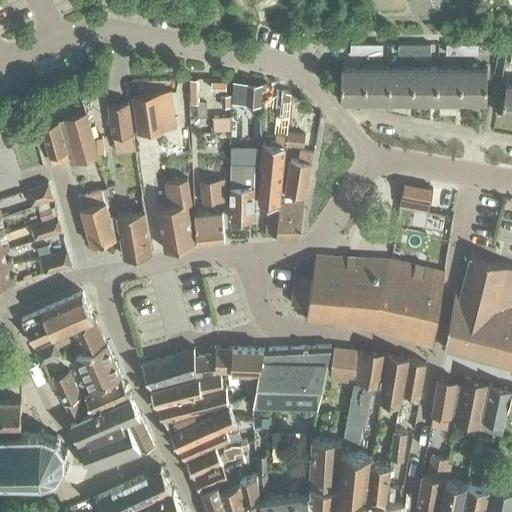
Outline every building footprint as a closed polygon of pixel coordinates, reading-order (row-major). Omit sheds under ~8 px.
[(365,44),(365,54),(381,53),(381,43),(365,44)] [(398,53),(414,53),(414,43),(398,43),(398,53)] [(414,43),(414,53),(431,54),(431,43),(414,43)] [(446,53),(462,54),(462,43),(446,43),(446,53)] [(462,43),(462,54),(478,54),(478,43),(462,43)] [(349,53),(365,54),(365,44),(349,44),(349,53)] [(341,100),(365,99),(364,67),(341,67),(341,100)] [(365,99),(387,100),(386,68),(364,67),(365,99)] [(387,100),(410,99),(411,68),(386,68),(387,100)] [(410,99),(435,100),(435,68),(411,68),(410,99)] [(435,100),(461,100),(461,68),(435,68),(435,100)] [(461,68),(461,100),(486,100),(486,68),(461,68)] [(226,79),(212,79),(212,88),(226,88),(226,79)] [(233,80),(232,102),(261,103),(262,81),(233,80)] [(500,114),(511,116),(511,82),(506,82),(500,114)] [(131,96),(137,132),(173,126),(168,91),(131,96)] [(222,106),(231,106),(231,94),(222,94),(222,106)] [(107,103),(111,134),(134,132),(129,100),(107,103)] [(207,102),(197,102),(197,116),(207,116),(207,102)] [(84,112),(40,124),(51,163),(65,159),(68,158),(68,156),(73,155),(75,162),(97,156),(84,112)] [(230,113),(213,114),(213,129),(230,128),(230,113)] [(262,167),(258,202),(279,204),(286,132),(277,131),(276,143),(262,142),(260,167),(262,167)] [(288,132),(286,144),(304,145),(305,133),(288,132)] [(290,158),(285,192),(305,195),(307,195),(314,152),(300,150),(298,160),(290,158)] [(229,218),(253,218),(253,186),(254,163),(241,163),(229,162),(229,218)] [(156,207),(163,250),(193,244),(186,203),(190,202),(186,177),(163,181),(167,205),(156,207)] [(200,179),(202,201),(227,199),(225,177),(200,179)] [(26,189),(31,205),(51,197),(47,182),(26,189)] [(403,182),(400,197),(429,203),(432,188),(403,182)] [(79,208),(89,244),(115,237),(104,200),(103,200),(99,189),(76,195),(80,207),(79,208)] [(268,210),(265,234),(276,235),(276,236),(300,236),(305,201),(286,201),(287,195),(281,195),(279,212),(268,210)] [(37,209),(39,219),(51,216),(49,206),(37,209)] [(115,214),(123,257),(151,252),(143,209),(115,214)] [(193,213),(197,243),(224,240),(221,210),(193,213)] [(31,224),(36,239),(61,231),(56,216),(31,224)] [(0,251),(3,251),(8,249),(6,241),(2,243),(0,235),(0,251)] [(39,256),(44,272),(70,266),(65,249),(39,256)] [(0,251),(0,268),(7,266),(12,265),(10,258),(5,260),(3,251),(0,251)] [(442,348),(511,364),(511,301),(511,302),(511,300),(511,265),(469,254),(460,290),(454,289),(442,348)] [(368,327),(379,330),(389,259),(315,255),(312,273),(295,271),(291,303),(307,306),(306,319),(368,327)] [(389,259),(379,330),(431,343),(444,272),(441,272),(391,259),(389,259)] [(7,266),(0,268),(0,285),(15,281),(14,274),(9,276),(7,266)] [(33,345),(71,327),(93,317),(81,291),(21,318),(33,345)] [(83,353),(86,352),(105,342),(93,317),(71,327),(83,353)] [(34,350),(40,363),(59,354),(54,341),(34,350)] [(86,352),(75,358),(80,369),(80,370),(90,390),(100,385),(121,375),(118,369),(105,341),(86,352)] [(211,352),(195,354),(198,369),(199,376),(217,371),(217,369),(215,348),(215,346),(211,345),(211,352)] [(141,361),(152,389),(199,376),(198,369),(195,354),(194,346),(170,353),(141,361)] [(199,376),(152,389),(164,418),(166,418),(212,405),(228,401),(226,386),(223,386),(219,370),(231,370),(231,369),(234,347),(216,346),(215,348),(217,369),(217,371),(199,376)] [(264,349),(258,372),(253,403),(317,405),(325,370),(331,346),(264,349)] [(231,369),(231,370),(231,371),(258,372),(264,349),(234,347),(231,369)] [(329,372),(355,375),(355,369),(357,350),(332,347),(329,372)] [(356,369),(343,439),(335,511),(362,511),(371,452),(371,451),(365,450),(366,437),(359,435),(362,416),(366,417),(371,390),(374,390),(375,384),(382,385),(389,353),(383,351),(361,347),(357,369),(356,369)] [(409,358),(389,353),(382,385),(379,400),(400,403),(402,394),(406,369),(409,358)] [(425,362),(409,358),(406,369),(402,394),(419,397),(425,362)] [(56,386),(65,402),(68,409),(78,405),(74,398),(81,395),(68,368),(47,379),(52,387),(56,386)] [(101,385),(81,395),(74,398),(78,405),(68,409),(75,420),(129,394),(121,376),(101,385)] [(465,377),(454,419),(479,425),(481,420),(481,419),(481,418),(490,384),(465,377)] [(440,378),(432,414),(449,417),(456,382),(440,378)] [(501,433),(507,411),(511,392),(511,389),(491,384),(481,418),(481,419),(481,420),(493,423),(490,431),(501,433)] [(69,423),(77,440),(127,418),(139,413),(130,393),(129,394),(75,420),(68,409),(65,402),(63,404),(72,422),(69,423)] [(0,480),(4,481),(4,484),(8,484),(8,481),(22,481),(22,484),(26,484),(26,481),(40,482),(40,484),(44,484),(44,481),(54,477),(56,481),(59,479),(57,476),(65,466),(68,467),(69,464),(66,463),(66,451),(69,450),(68,447),(65,448),(57,437),(60,434),(58,432),(55,436),(42,431),(42,428),(39,428),(39,432),(20,431),(20,430),(20,427),(21,427),(21,398),(21,396),(19,396),(19,398),(5,397),(6,395),(3,395),(3,397),(0,396),(0,480)] [(212,405),(165,418),(171,429),(170,430),(178,446),(179,446),(225,427),(226,429),(252,423),(251,420),(235,417),(228,401),(212,405)] [(127,418),(77,440),(79,444),(75,446),(83,464),(88,462),(91,467),(141,449),(153,443),(139,413),(127,418)] [(225,427),(179,446),(184,455),(230,438),(231,442),(239,442),(242,451),(248,450),(246,442),(245,441),(245,438),(241,439),(239,431),(227,434),(226,429),(225,427)] [(391,442),(390,458),(402,459),(405,431),(393,429),(392,437),(391,442)] [(312,437),(310,477),(310,511),(335,511),(343,439),(312,437)] [(184,455),(194,474),(221,462),(234,456),(233,453),(242,451),(239,442),(231,442),(230,438),(184,455)] [(486,449),(483,465),(493,467),(497,452),(486,449)] [(265,452),(254,453),(256,469),(266,468),(265,452)] [(378,454),(371,453),(363,511),(383,511),(388,481),(390,462),(377,460),(378,454)] [(436,511),(443,477),(447,458),(431,455),(427,473),(422,472),(414,511),(436,511)] [(194,474),(201,487),(219,479),(239,471),(237,468),(242,466),(240,462),(224,468),(221,462),(194,474)] [(160,467),(124,483),(135,508),(172,491),(160,467)] [(219,479),(201,487),(210,511),(229,511),(221,485),(220,486),(219,482),(240,474),(239,471),(219,479)] [(266,472),(256,473),(262,511),(310,511),(310,477),(297,478),(299,491),(269,494),(266,472)] [(242,478),(241,479),(247,511),(262,511),(256,473),(241,477),(242,478)] [(436,511),(458,511),(466,482),(443,477),(436,511)] [(247,511),(241,479),(221,485),(229,511),(247,511)] [(483,511),(510,511),(511,507),(511,506),(511,484),(490,479),(489,486),(483,511)] [(388,481),(383,511),(398,511),(403,488),(391,486),(391,481),(388,481)] [(458,511),(483,511),(489,486),(466,481),(466,482),(458,511)] [(124,511),(135,508),(124,483),(95,496),(103,511),(96,511),(97,511),(96,511),(124,511)] [(169,511),(181,507),(173,491),(172,491),(135,508),(124,511),(169,511)]
